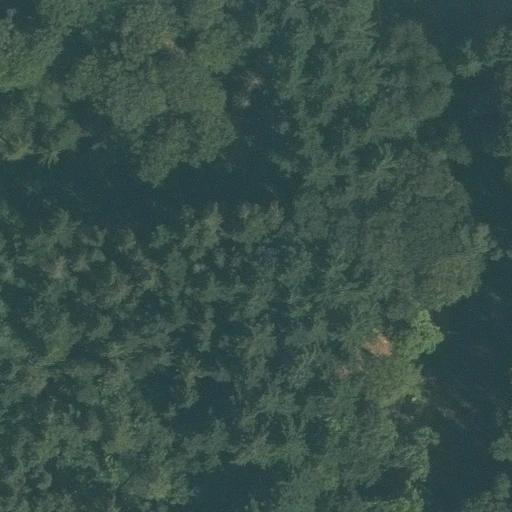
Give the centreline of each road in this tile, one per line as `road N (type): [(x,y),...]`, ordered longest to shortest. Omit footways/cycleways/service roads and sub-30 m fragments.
road 1 (track): [(410,385),(426,323),(400,172)]
road 2 (track): [(400,172),(374,0)]
road 3 (track): [(376,511),(410,385)]
